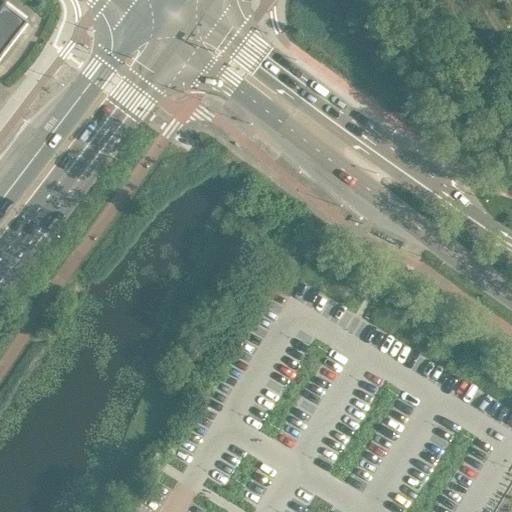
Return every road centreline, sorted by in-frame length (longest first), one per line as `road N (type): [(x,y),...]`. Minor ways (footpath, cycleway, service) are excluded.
road 1 (secondary): [(180,49),(511,287)]
road 2 (secondary): [(511,244),(205,17)]
road 3 (secondary): [(3,275),(180,49)]
road 4 (secondary): [(148,24),(0,212)]
